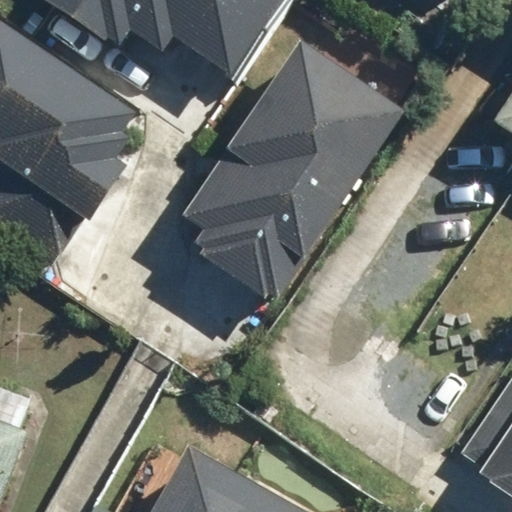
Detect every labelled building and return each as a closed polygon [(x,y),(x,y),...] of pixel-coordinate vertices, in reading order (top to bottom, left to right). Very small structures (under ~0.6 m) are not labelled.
[(280,0),(50,0),(113,41),(124,25),(161,49),(172,31),(233,71),(280,0)] [(138,114),(0,22),(0,154),(8,160),(0,172),(0,227),(52,262),(84,214),(86,216),(120,164),(109,157),(138,114)] [(196,248),(276,301),(401,112),(298,44),(186,212),(209,227),(196,248)] [(511,104),(497,127),(511,137),(511,104)] [(511,378),(462,454),(511,487),(511,378)] [(0,421),(0,496),(25,431),(0,421)] [(298,511),(187,450),(154,511),(298,511)]
